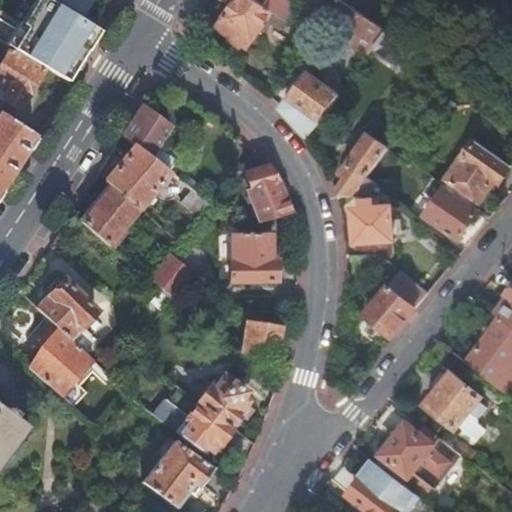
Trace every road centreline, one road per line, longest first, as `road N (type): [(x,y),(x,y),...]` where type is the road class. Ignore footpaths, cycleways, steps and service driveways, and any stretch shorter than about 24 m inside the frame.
road 1 (residential): [(135,39),(267,136),(302,191),(316,283),(297,445)]
road 2 (residential): [(511,226),(358,416),(297,445)]
road 3 (tertiary): [(0,248),(135,39)]
